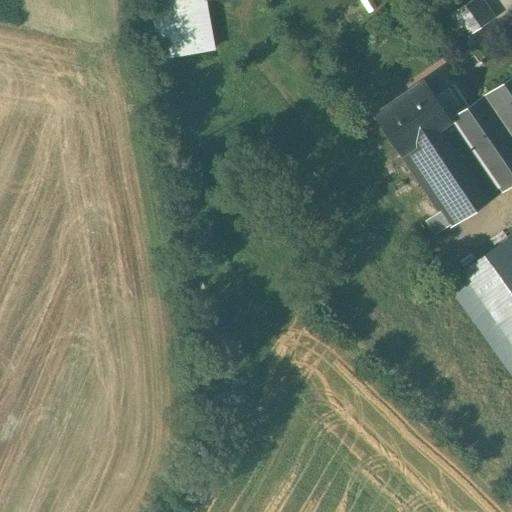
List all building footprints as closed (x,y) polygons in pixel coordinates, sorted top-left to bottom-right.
[(204,0),(150,0),(161,58),(213,49),(204,0)] [(479,0),(472,0),(453,13),(468,34),(492,18),(479,0)] [(402,153),(452,120),(424,79),(373,114),(400,155),(402,153)] [(511,79),(452,120),(402,153),(442,211),(428,220),(436,232),(511,181),(511,79)] [(511,248),(506,240),(433,295),(505,394),(511,389),(511,248)]
